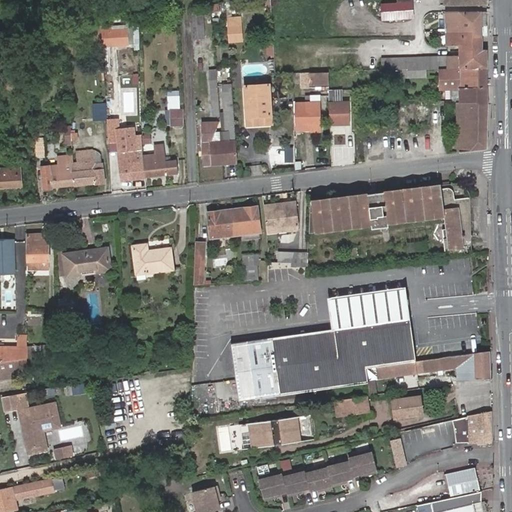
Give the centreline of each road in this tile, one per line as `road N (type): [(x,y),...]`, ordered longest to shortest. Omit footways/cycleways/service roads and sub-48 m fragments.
road 1 (residential): [(507,158),(0,216)]
road 2 (residential): [(511,455),(451,456),(368,498),(308,511)]
road 3 (primary): [(507,158),(511,306)]
road 4 (primary): [(506,10),(507,158)]
